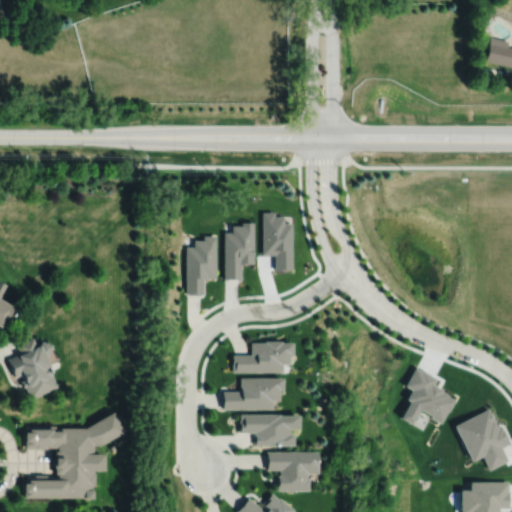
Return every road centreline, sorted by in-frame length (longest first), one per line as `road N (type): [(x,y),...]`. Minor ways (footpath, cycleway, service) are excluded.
road 1 (tertiary): [(0,135),(511,136)]
road 2 (residential): [(354,263),(297,301),(233,312),(205,331),(187,373),(187,426),(203,468)]
road 3 (residential): [(311,136),(311,191),(324,245),(339,274),(377,305)]
road 4 (residential): [(377,305),(337,224),(331,136)]
road 5 (residential): [(377,305),(511,377)]
road 6 (residential): [(317,0),(311,136)]
road 7 (residential): [(331,136),(326,0)]
